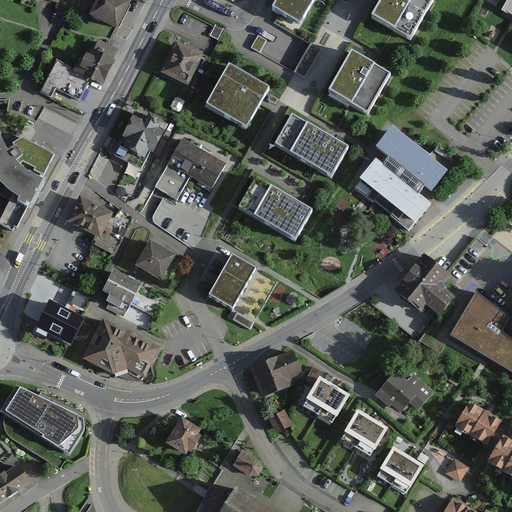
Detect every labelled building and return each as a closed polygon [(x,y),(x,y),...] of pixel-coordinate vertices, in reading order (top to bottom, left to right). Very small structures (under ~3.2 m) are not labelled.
[(126,9),(129,4),(120,0),(100,0),(92,17),(116,29),(126,9)] [(300,25),(314,0),(280,0),(275,11),(300,25)] [(411,40),(432,1),(429,0),(384,0),(374,19),(411,40)] [(511,0),(509,0),(501,14),(511,21),(511,0)] [(218,42),(224,31),(216,27),(211,39),(218,42)] [(260,55),(266,44),(258,40),(252,51),(260,55)] [(56,59),(40,93),(52,99),(56,89),(80,101),(91,80),(102,86),(111,69),(120,51),(98,41),(93,51),(86,47),(76,68),(56,59)] [(189,86),(205,55),(186,46),(177,42),(161,72),(189,86)] [(305,84),(321,54),(310,47),(293,78),(305,84)] [(367,118),(390,77),(350,54),(327,95),(367,118)] [(247,131),(268,91),(230,69),(208,108),(247,131)] [(135,115),(115,156),(142,169),(150,151),(154,153),(168,125),(150,116),(147,120),(135,115)] [(348,151),(292,119),(275,149),(331,181),(348,151)] [(424,189),(431,195),(448,173),(391,130),(376,149),(391,160),(386,166),(377,160),(360,182),(373,192),(366,200),(410,233),(432,205),(419,196),(424,189)] [(0,221),(0,224),(13,232),(14,228),(17,229),(43,179),(54,155),(23,138),(14,144),(15,147),(8,153),(1,138),(0,134),(0,183),(4,188),(14,196),(0,221)] [(226,164),(183,139),(155,188),(177,201),(191,176),(212,188),(226,164)] [(312,214),(257,181),(239,212),(295,244),(312,214)] [(112,214),(80,197),(73,210),(67,222),(99,239),(112,214)] [(176,255),(150,240),(135,266),(161,281),(176,255)] [(425,304),(440,316),(454,298),(440,286),(450,274),(424,253),(395,290),(420,311),(425,304)] [(233,259),(210,299),(232,312),(255,271),(233,259)] [(127,312),(140,285),(113,271),(102,292),(110,296),(107,302),(127,312)] [(70,344),(91,301),(75,293),(64,314),(51,308),(40,329),(70,344)] [(511,375),(511,343),(502,336),(509,323),(475,296),(450,338),(511,375)] [(112,375),(128,370),(144,378),(159,348),(103,319),(83,360),(112,375)] [(387,337),(382,347),(401,355),(406,345),(387,337)] [(262,398),(293,385),(290,378),(301,374),(292,351),(250,367),(262,398)] [(401,413),(409,403),(418,411),(435,392),(414,374),(408,381),(396,371),(377,393),(401,413)] [(303,407),(317,416),(335,387),(319,377),(306,400),(307,401),(303,407)] [(350,396),(335,387),(317,416),(331,425),(335,418),(337,418),(350,396)] [(1,414),(70,456),(84,433),(84,420),(16,389),(1,414)] [(456,426),(488,446),(504,421),(472,401),(456,426)] [(341,440),(356,449),(373,419),(357,410),(344,433),(345,433),(341,440)] [(285,411),(270,418),(277,433),(292,425),(285,411)] [(203,429),(181,418),(167,444),(189,456),(203,429)] [(388,429),(373,419),(356,449),(370,457),(374,450),(375,451),(388,429)] [(488,464),(511,477),(511,442),(504,437),(488,464)] [(392,486),(409,456),(393,447),(380,469),(382,470),(377,477),(392,486)] [(258,476),(263,468),(259,460),(243,450),(233,465),(249,475),(258,476)] [(425,465),(409,456),(392,486),(406,494),(410,487),(411,488),(425,465)] [(461,483),(470,468),(455,458),(446,474),(461,483)] [(0,504),(30,484),(19,468),(6,477),(4,474),(0,476),(0,504)] [(274,511),(235,487),(229,496),(210,485),(200,503),(215,511),(274,511)] [(466,511),(469,507),(454,498),(445,511),(466,511)]
